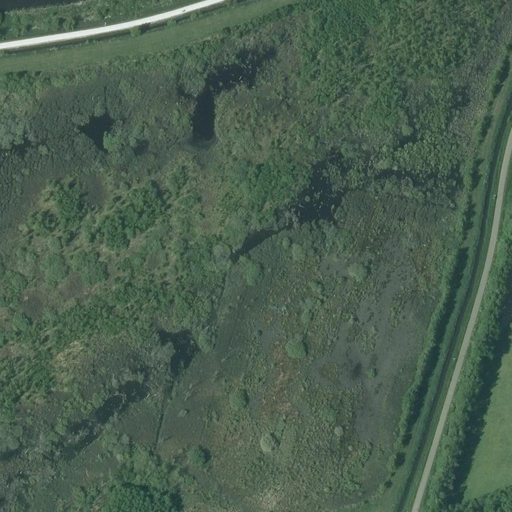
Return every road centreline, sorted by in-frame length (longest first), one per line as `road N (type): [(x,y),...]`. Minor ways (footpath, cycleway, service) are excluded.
road 1 (track): [(511,54),(459,275),(391,491),(376,511)]
road 2 (track): [(0,68),(122,49),(285,0)]
